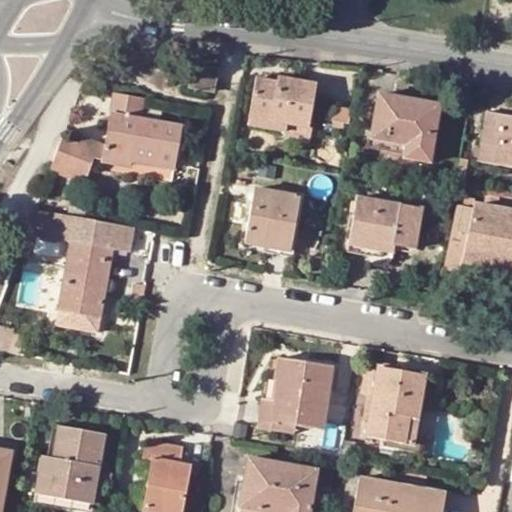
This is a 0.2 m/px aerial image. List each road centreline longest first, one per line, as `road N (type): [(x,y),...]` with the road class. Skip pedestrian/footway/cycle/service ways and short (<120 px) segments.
road 1 (residential): [(511,348),(223,294)]
road 2 (residential): [(175,24),(428,55)]
road 3 (residential): [(163,398),(0,375)]
road 4 (residential): [(223,294),(178,286),(163,398)]
road 5 (residential): [(163,398),(206,405),(223,294)]
road 6 (unclassified): [(0,213),(72,88)]
